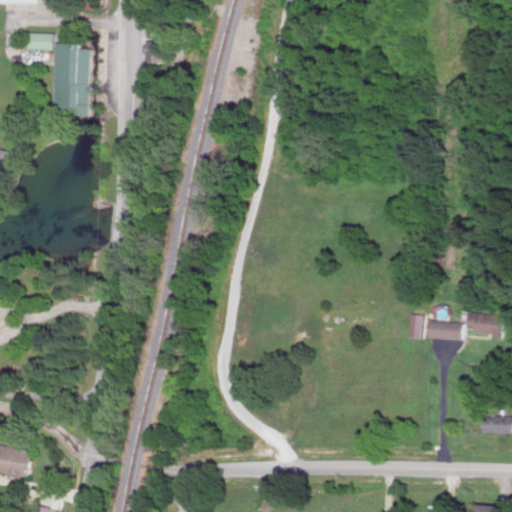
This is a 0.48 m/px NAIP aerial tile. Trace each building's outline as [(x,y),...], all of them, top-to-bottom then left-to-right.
[(59,31),(34,31),(33,47),(58,47),(59,31)] [(163,39),(146,39),(146,61),(163,60),(163,39)] [(95,47),(85,46),(86,41),(60,41),(59,106),(78,107),(78,113),(94,114),(95,47)] [(0,159),(12,163),(16,150),(0,145),(0,159)] [(472,325),(479,325),(479,330),(497,331),(497,335),(506,336),(507,312),(473,311),(472,325)] [(414,335),(427,335),(427,313),(414,312),(414,335)] [(468,320),(434,319),(433,336),(467,337),(468,320)] [(511,413),(487,414),(487,431),(511,430),(511,413)] [(37,448),(3,444),(0,468),(11,470),(11,474),(33,476),(37,448)] [(486,511),(503,511),(504,504),(475,502),(474,511),(486,511)]
